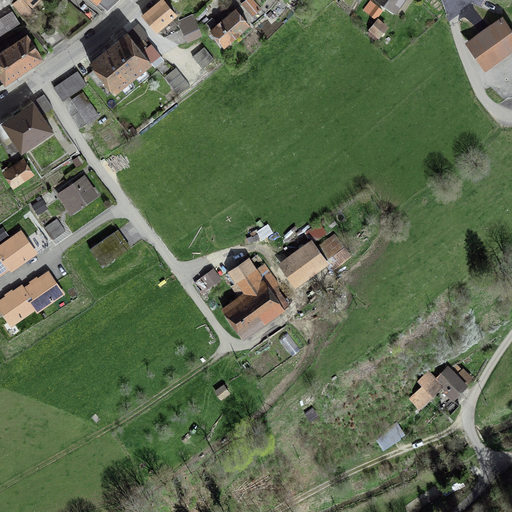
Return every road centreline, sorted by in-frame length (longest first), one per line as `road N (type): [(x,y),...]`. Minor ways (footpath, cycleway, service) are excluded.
road 1 (track): [(0,494),(232,344)]
road 2 (track): [(281,323),(247,346),(232,344),(126,203)]
road 3 (unclassified): [(455,511),(481,486),(493,457),(466,423),(470,401),(511,338)]
road 4 (track): [(283,511),(466,423)]
road 5 (unclassified): [(138,0),(0,105)]
road 6 (unclassified): [(511,119),(492,110),(475,85),(448,0)]
